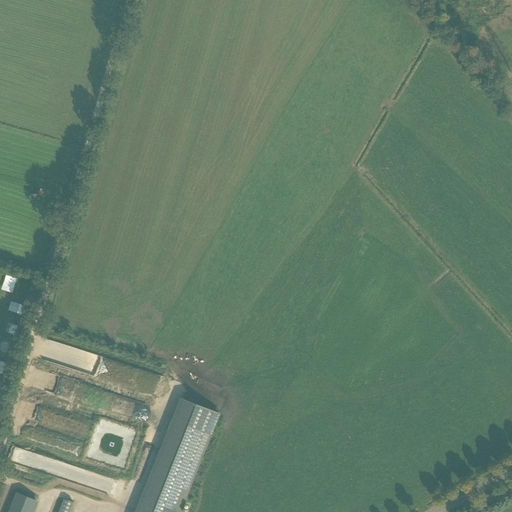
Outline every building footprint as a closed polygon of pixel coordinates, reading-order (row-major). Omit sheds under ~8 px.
[(6,274),(4,283),(14,286),(16,277),(6,274)] [(17,334),(20,324),(9,321),(6,331),(17,334)] [(0,340),(0,341),(0,351),(11,354),(14,344),(0,340)] [(146,511),(181,511),(183,508),(181,507),(218,413),(190,402),(146,511)] [(8,511),(34,511),(38,502),(16,493),(8,511)] [(58,511),(69,511),(74,501),(64,497),(58,511)]
